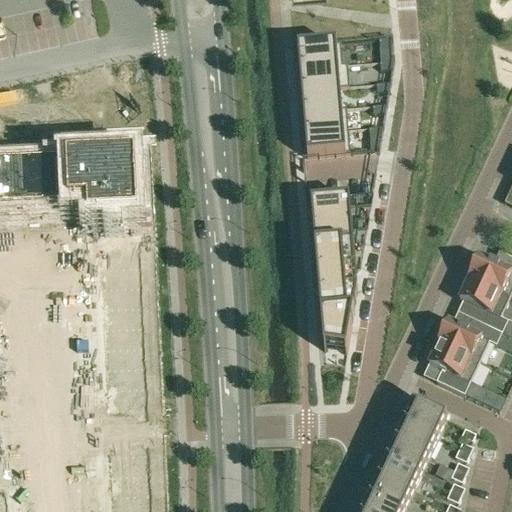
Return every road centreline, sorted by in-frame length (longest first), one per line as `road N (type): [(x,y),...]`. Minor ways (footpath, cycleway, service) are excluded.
road 1 (secondary): [(178,0),(213,433)]
road 2 (secondary): [(245,432),(217,0)]
road 3 (residential): [(406,0),(410,116),(367,388),(382,398)]
road 4 (residential): [(382,398),(466,221)]
road 5 (residential): [(139,41),(0,73)]
road 6 (residential): [(245,432),(368,428)]
